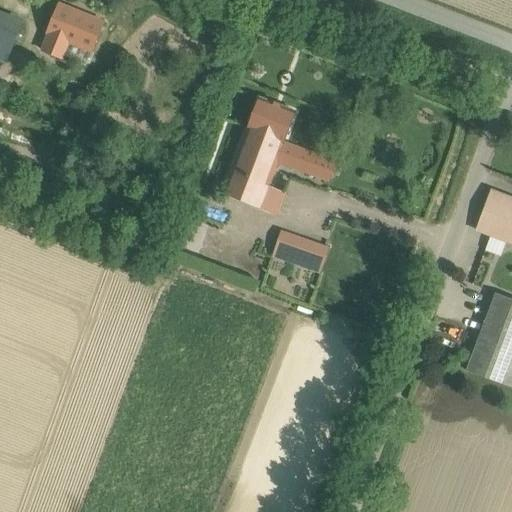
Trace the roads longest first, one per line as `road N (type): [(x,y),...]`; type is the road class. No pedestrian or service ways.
road 1 (unclassified): [(352,511),(511,86)]
road 2 (unclassified): [(511,86),(293,0)]
road 3 (unknown): [(451,247),(298,186)]
road 4 (unclassified): [(511,47),(390,0)]
